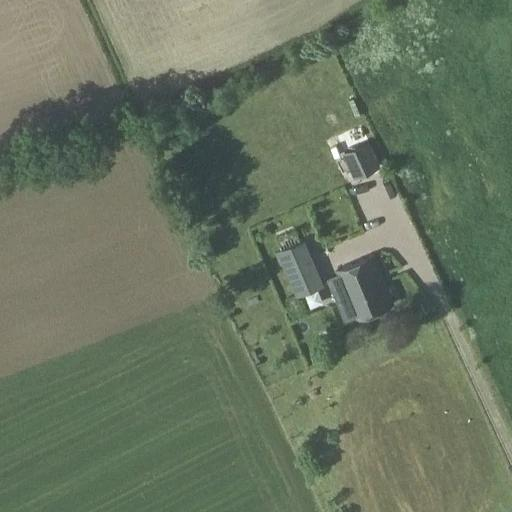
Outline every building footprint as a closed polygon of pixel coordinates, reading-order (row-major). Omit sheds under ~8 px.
[(215,134),(256,116),(247,97),(207,116),(215,134)] [(342,152),(354,178),(381,165),(369,139),(342,152)] [(440,225),(434,209),(420,214),(412,191),(385,201),(399,240),(440,225)] [(200,215),(211,240),(237,229),(226,204),(200,215)] [(324,286),(305,242),(305,241),(305,240),(277,252),(297,296),(324,286)] [(373,255),(337,270),(357,319),(393,304),(373,255)]
